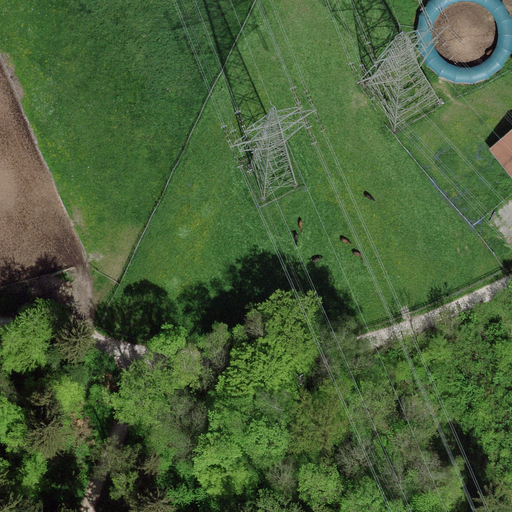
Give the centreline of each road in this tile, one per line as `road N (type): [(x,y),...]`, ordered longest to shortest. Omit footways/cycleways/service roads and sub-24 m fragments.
road 1 (track): [(0,331),(235,358),(413,329),(511,285)]
road 2 (track): [(81,511),(146,408),(235,358)]
